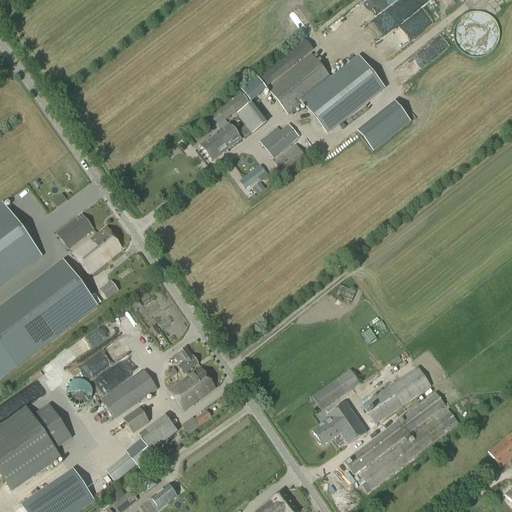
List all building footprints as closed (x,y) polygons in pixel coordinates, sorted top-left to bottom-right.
[(265,89),(302,60),(313,51),(304,40),(256,78),(265,89)] [(311,56),(267,91),(287,116),(302,105),(327,136),(385,90),(358,56),(330,79),(311,56)] [(255,77),(238,90),(242,94),(248,103),(265,89),(256,78),(255,77)] [(228,126),(224,122),(248,103),(242,94),(209,119),(216,128),(220,132),(200,147),(212,163),(241,141),(229,125),(228,126)] [(299,138),(288,125),(280,132),(277,128),(259,143),(273,159),(299,138)] [(285,177),(307,160),(297,146),(274,163),(285,177)] [(260,167),(239,183),(245,190),(257,180),(260,184),(268,178),(265,174),(260,167)] [(253,188),(259,195),(264,190),(259,184),(253,188)] [(61,195),(52,202),(57,208),(66,201),(61,195)] [(3,205),(0,206),(0,286),(40,257),(3,205)] [(68,251),(93,231),(81,216),(56,235),(68,251)] [(88,277),(122,250),(107,229),(72,255),(88,277)] [(96,303),(66,264),(53,274),(52,273),(20,300),(33,315),(14,330),(34,354),(96,303)] [(106,301),(118,293),(111,283),(99,291),(106,301)] [(351,303),(355,293),(341,286),(336,296),(351,303)] [(154,327),(148,331),(151,335),(151,334),(156,330),(154,327)] [(192,357),(186,349),(178,354),(179,355),(174,358),(180,366),(178,368),(183,375),(198,365),(192,357)] [(375,425),(431,388),(418,368),(362,406),(375,425)] [(172,369),(167,372),(171,378),(176,374),(172,369)] [(183,412),(215,389),(201,369),(168,392),(183,412)] [(322,412),(360,385),(351,371),(312,398),(322,412)] [(115,420),(157,391),(144,372),(102,401),(115,420)] [(77,407),(79,407),(81,407),(83,406),(85,406),(86,405),(88,403),(89,402),(90,401),(91,399),(92,397),(92,395),(92,393),(92,392),(91,390),(91,388),(90,386),(89,385),(87,384),(86,382),(84,382),(82,381),(81,381),(79,380),(77,381),(75,381),(73,382),(72,383),(70,384),(69,385),(68,387),(67,388),(66,390),(66,392),(66,394),(66,396),(66,398),(67,399),(68,401),(69,402),(70,404),(72,405),(74,406),(75,406),(77,407)] [(353,476),(445,408),(435,394),(343,463),(353,476)] [(348,446),(366,434),(345,404),(327,416),(330,420),(312,432),(322,447),(340,435),(348,446)] [(71,439),(64,428),(49,406),(32,417),(27,410),(0,428),(0,475),(11,491),(59,458),(55,451),(71,439)] [(133,434),(149,424),(139,409),(123,420),(133,434)] [(366,494),(458,425),(447,411),(360,477),(365,484),(361,487),(366,494)] [(202,425),(197,418),(193,420),(192,419),(182,426),(188,435),(202,425)] [(176,433),(167,420),(141,439),(150,452),(176,433)] [(511,433),(488,453),(501,469),(511,460),(511,433)] [(115,485),(136,467),(127,456),(105,473),(115,485)] [(144,495),(159,484),(149,471),(134,483),(144,495)] [(168,487),(147,502),(154,511),(156,511),(159,510),(159,511),(176,498),(168,487)] [(121,490),(111,498),(115,504),(113,506),(118,511),(122,511),(137,501),(130,492),(125,496),(121,490)] [(297,511),(282,492),(272,500),(273,501),(257,511),(297,511)]
